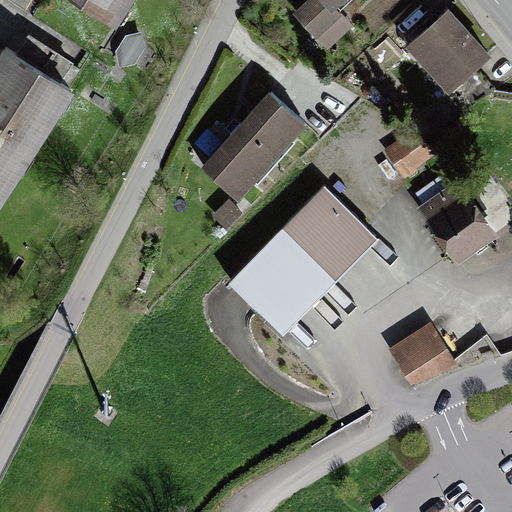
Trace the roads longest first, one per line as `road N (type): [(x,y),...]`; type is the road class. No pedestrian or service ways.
road 1 (residential): [(229,0),(0,443)]
road 2 (residential): [(511,369),(411,412),(261,511)]
